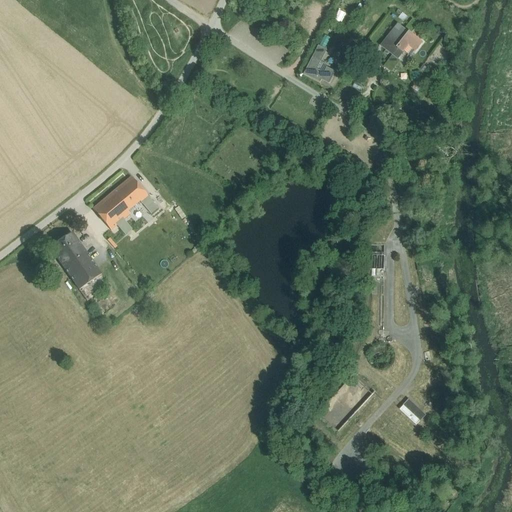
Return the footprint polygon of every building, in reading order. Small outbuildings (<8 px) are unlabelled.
[(399,25),(382,47),(398,59),(403,52),(409,45),(416,51),(422,43),(410,34),(399,25)] [(319,46),(304,75),(321,83),(322,81),(329,84),(336,72),(327,68),(324,73),(317,70),(327,50),(319,46)] [(121,171),(88,199),(94,206),(127,178),(121,171)] [(131,177),(93,210),(111,231),(135,210),(149,199),(131,177)] [(149,199),(135,210),(143,220),(157,209),(149,199)] [(135,210),(111,231),(118,240),(143,220),(135,210)] [(72,234),(50,249),(64,270),(86,254),(72,234)] [(371,270),(384,269),(383,251),(371,252),(371,270)] [(109,287),(86,254),(64,270),(80,293),(87,303),(109,287)] [(87,303),(80,293),(74,298),(80,307),(87,303)] [(425,416),(409,401),(403,407),(420,422),(425,416)] [(420,422),(403,407),(400,410),(416,426),(420,422)]
